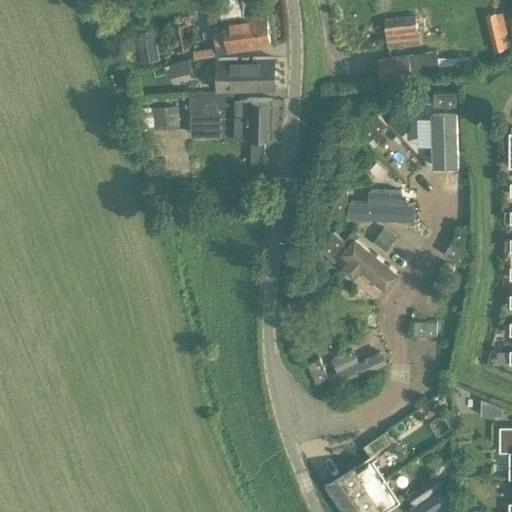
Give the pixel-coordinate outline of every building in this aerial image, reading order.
[(267,12),(245,15),(242,0),(221,0),(224,19),(225,27),(214,28),(217,52),(271,44),(267,12)] [(511,44),(511,43),(504,11),(497,12),(497,11),(487,14),(496,50),(506,47),(506,46),(511,44)] [(389,46),(421,42),(419,27),(417,28),(416,13),(386,16),(389,46)] [(193,46),(188,23),(171,26),(176,49),(193,46)] [(158,46),(155,29),(136,32),(138,48),(158,46)] [(382,79),(441,70),(441,69),(475,64),(473,54),(458,56),(439,56),(438,49),(379,58),(382,79)] [(181,73),(191,71),(188,58),(179,60),(181,73)] [(274,58),(232,58),(217,58),(217,90),(227,90),(240,90),(240,88),(275,88),(274,58)] [(271,99),(239,99),(240,90),(227,90),(217,90),(190,91),(192,133),(222,133),(222,135),(236,135),(271,135),(271,99)] [(434,91),(435,105),(457,104),(457,90),(434,91)] [(145,125),(154,125),(153,106),(139,107),(145,125)] [(458,164),(457,110),(430,111),(431,165),(458,164)] [(388,122),(378,112),(360,130),(370,140),(388,122)] [(388,125),(370,142),(404,178),(422,161),(388,125)] [(496,129),(497,137),(505,136),(504,128),(496,129)] [(348,210),(349,188),(334,188),(333,210),(348,210)] [(402,189),(368,188),(368,200),(349,199),(348,217),(414,219),(414,201),(402,201),(402,189)] [(161,193),(153,195),(159,214),(163,214),(174,214),(172,199),(161,193)] [(383,225),(372,240),(386,250),(397,235),(383,225)] [(346,239),(335,230),(321,248),(331,256),(346,239)] [(400,273),(355,236),(340,253),(348,259),(341,267),(354,277),(360,269),(386,290),(400,273)] [(471,252),(452,240),(446,251),(465,263),(471,252)] [(469,266),(465,263),(446,251),(411,302),(435,317),(469,266)] [(379,300),(315,296),(313,324),(377,328),(379,300)] [(438,334),(438,320),(416,319),(415,333),(438,334)] [(315,327),(315,341),(337,341),(338,327),(315,327)] [(438,334),(415,333),(410,333),(409,398),(438,398),(438,334)] [(330,347),(329,342),(319,342),(319,352),(324,352),(330,347)] [(387,362),(381,350),(359,361),(352,347),(331,357),(338,371),(330,375),(336,387),(387,362)] [(497,358),(510,358),(510,349),(497,349),(497,358)] [(329,378),(320,357),(308,363),(317,383),(329,378)] [(502,406),(481,397),(481,414),(502,414),(502,406)] [(511,425),(500,425),(499,450),(509,450),(509,476),(511,475),(511,425)] [(384,431),(368,442),(374,452),(391,441),(384,431)] [(370,454),(327,483),(342,506),(385,477),(370,454)] [(381,511),(400,499),(385,477),(342,506),(346,511),(381,511)] [(435,477),(422,486),(429,495),(441,487),(435,477)] [(411,507),(412,508),(414,511),(427,511),(448,497),(442,487),(441,487),(429,495),(415,504),(411,507)]
